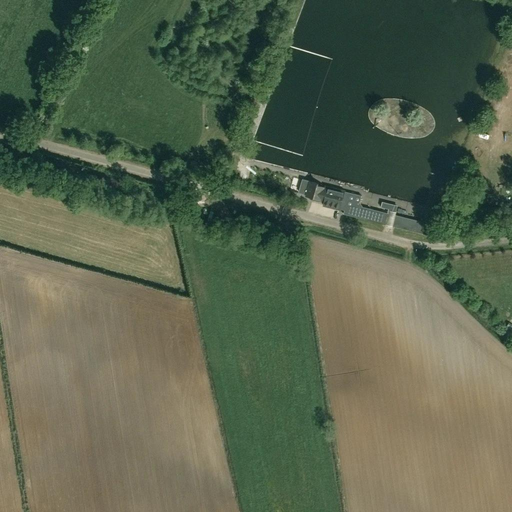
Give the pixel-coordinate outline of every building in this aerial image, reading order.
[(489,132),(486,136),(494,142),(497,138),(489,132)] [(306,196),(321,200),(322,200),(325,188),(325,187),(317,185),(318,184),(310,182),(306,196)] [(452,182),(443,205),(452,208),(460,185),(452,182)] [(327,188),(325,188),(322,200),(324,201),(323,205),(340,210),(341,208),(345,208),(343,214),(386,225),(389,213),(363,207),(362,209),(354,207),(356,202),(360,203),(361,196),(349,193),(348,194),(345,194),(345,191),(327,187),(327,188)] [(396,205),(382,202),(381,207),(389,209),(388,210),(394,212),(396,205)] [(395,215),(392,226),(435,237),(440,217),(431,215),(428,226),(421,224),(422,222),(395,215)]
